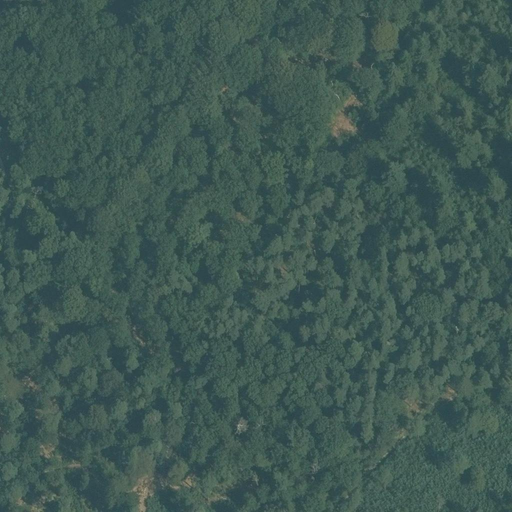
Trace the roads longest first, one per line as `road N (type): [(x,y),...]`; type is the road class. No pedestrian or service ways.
road 1 (track): [(284,0),(0,399)]
road 2 (unknown): [(511,340),(331,511)]
